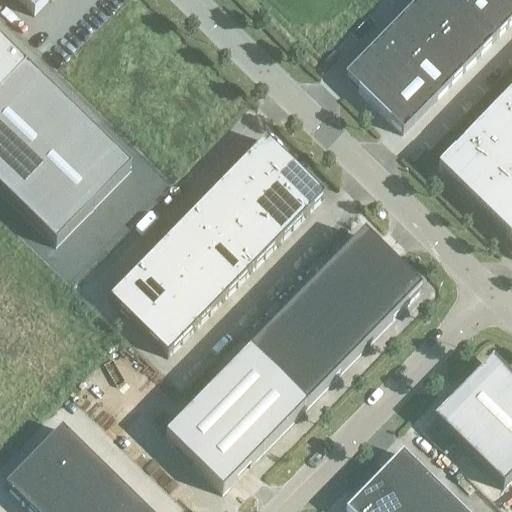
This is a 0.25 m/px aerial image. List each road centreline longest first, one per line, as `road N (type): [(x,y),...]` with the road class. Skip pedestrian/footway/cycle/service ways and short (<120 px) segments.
road 1 (unclassified): [(487,305),(178,0)]
road 2 (unclassified): [(284,511),(487,305)]
